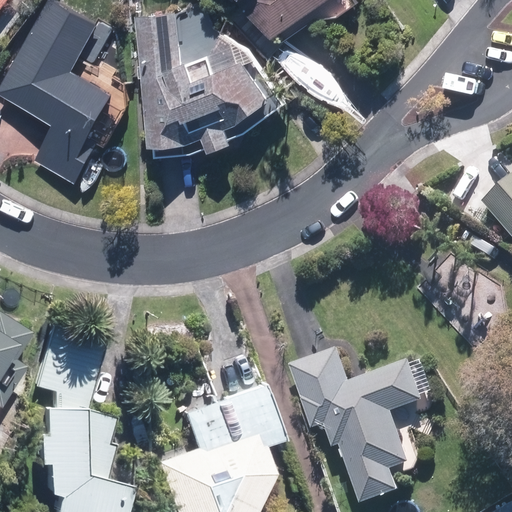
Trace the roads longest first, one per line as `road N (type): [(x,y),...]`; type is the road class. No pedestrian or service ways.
road 1 (residential): [(0,223),(66,250),(133,259),(215,248),(267,230),(385,145)]
road 2 (residential): [(385,145),(393,112),(492,0)]
